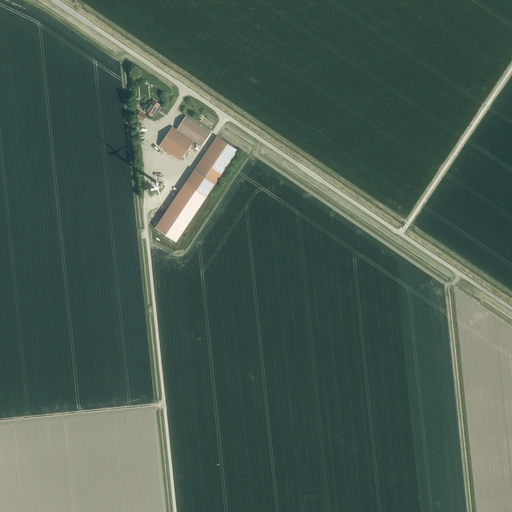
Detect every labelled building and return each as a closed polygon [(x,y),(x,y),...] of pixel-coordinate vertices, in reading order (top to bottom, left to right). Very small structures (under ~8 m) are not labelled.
[(153,100),(151,103),(149,101),(147,105),(149,106),(145,112),(154,118),(162,106),(153,100)] [(142,121),(146,116),(140,112),(136,117),(142,121)] [(211,133),(186,116),(177,129),(193,140),(202,146),(211,133)] [(177,129),(173,126),(159,146),(180,160),(193,140),(177,129)] [(218,136),(195,170),(186,183),(208,197),(239,150),(218,136)]
